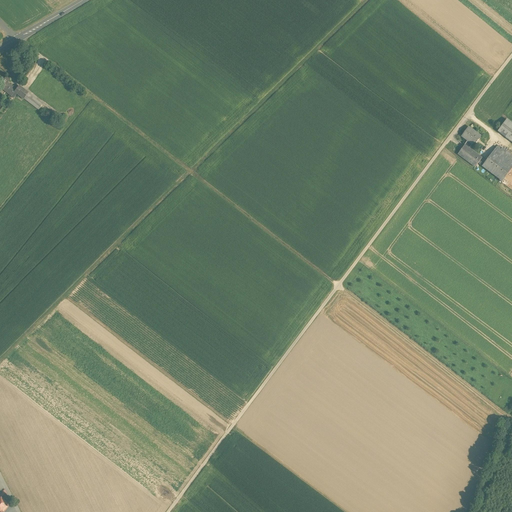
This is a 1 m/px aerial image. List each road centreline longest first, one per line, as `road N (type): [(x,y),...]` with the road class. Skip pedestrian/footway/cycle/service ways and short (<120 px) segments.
road 1 (track): [(49,64),(511,420)]
road 2 (track): [(0,362),(368,0)]
road 3 (track): [(168,511),(437,154)]
road 4 (track): [(343,511),(64,297)]
road 5 (track): [(0,210),(91,97)]
